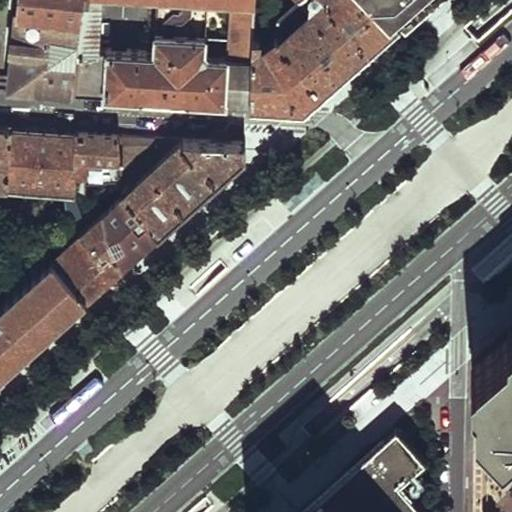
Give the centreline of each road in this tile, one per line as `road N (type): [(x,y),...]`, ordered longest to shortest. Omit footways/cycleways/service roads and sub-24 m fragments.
road 1 (primary): [(376,162),(0,494)]
road 2 (primary): [(153,511),(464,237)]
road 3 (residential): [(376,162),(343,131),(306,118),(0,100)]
road 4 (residential): [(457,511),(464,237)]
road 5 (primary): [(511,42),(376,162)]
